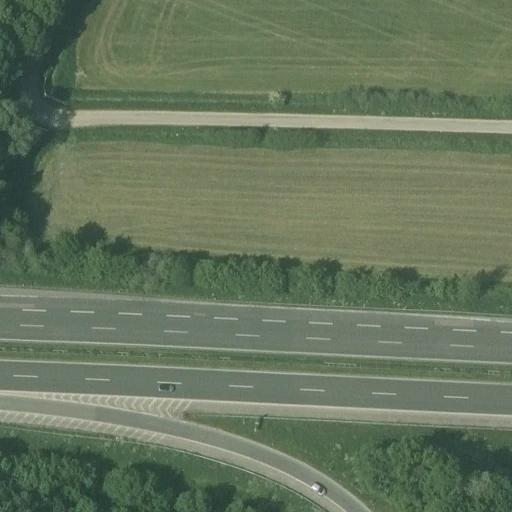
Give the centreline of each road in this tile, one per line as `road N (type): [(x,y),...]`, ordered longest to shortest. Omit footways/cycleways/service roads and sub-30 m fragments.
road 1 (unclassified): [(511,131),(63,121),(35,112),(28,95),(56,0)]
road 2 (motorway): [(0,377),(511,402)]
road 3 (motorway): [(511,351),(0,327)]
road 4 (motorway): [(0,393),(225,444),(308,479),(352,511)]
